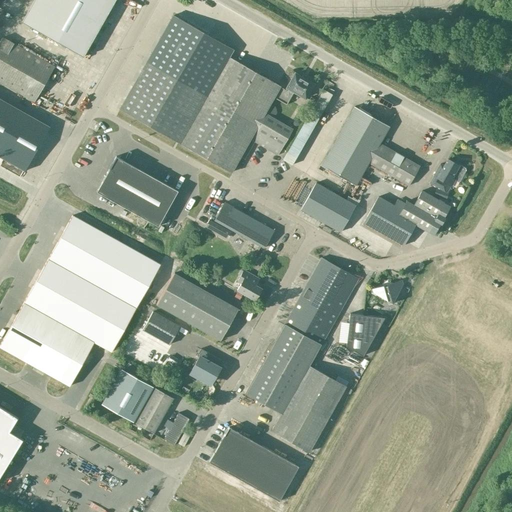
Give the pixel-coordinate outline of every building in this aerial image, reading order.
[(83,57),(114,0),(44,0),(30,27),(83,57)] [(269,81),(269,80),(228,56),(232,49),(173,15),(119,109),(229,173),(249,139),(277,155),(292,129),(263,113),(273,97),(286,105),(293,93),(305,100),(315,84),(294,72),(284,88),(285,89),(285,90),(269,81)] [(0,83),(34,102),(54,67),(2,38),(0,40),(0,83)] [(0,94),(0,148),(30,165),(52,123),(0,94)] [(408,185),(419,166),(378,143),(388,126),(354,107),(320,166),(355,185),(368,163),(408,185)] [(108,169),(109,169),(102,182),(118,191),(112,201),(157,227),(177,191),(137,169),(137,168),(116,156),(108,169)] [(458,164),(457,165),(447,159),(443,166),(439,164),(436,170),(437,170),(429,183),(444,191),(447,185),(450,186),(453,180),(458,183),(465,171),(464,168),(458,164)] [(315,183),(300,209),(339,232),(354,206),(315,183)] [(449,207),(443,204),(421,191),(413,205),(406,201),(404,204),(396,200),(393,206),(377,197),(362,223),(402,246),(414,225),(433,235),(449,207)] [(273,230),(223,203),(213,221),(263,248),(273,230)] [(72,216),(47,259),(135,308),(160,265),(72,216)] [(209,220),(204,227),(226,239),(230,232),(209,220)] [(320,345),(358,278),(321,258),(284,324),(245,394),(281,414),(272,431),(309,452),(345,387),(308,366),(320,345)] [(135,308),(47,259),(23,303),(93,342),(111,352),(135,308)] [(261,289),(255,286),(259,279),(243,270),(237,282),(240,284),(236,290),(254,301),(261,289)] [(173,273),(156,305),(220,341),(237,309),(173,273)] [(391,303),(402,284),(401,280),(371,289),(372,293),(391,303)] [(93,342),(23,303),(0,344),(0,347),(69,386),(93,342)] [(179,327),(152,312),(142,330),(169,345),(179,327)] [(382,321),(379,317),(349,314),(345,347),(362,356),(382,321)] [(219,359),(200,349),(196,356),(198,357),(191,370),(200,374),(199,376),(210,383),(214,377),(219,368),(216,366),(219,359)] [(117,376),(101,404),(153,434),(173,398),(155,388),(151,395),(117,376)] [(0,475),(22,440),(9,431),(17,418),(0,407),(0,475)] [(166,420),(163,427),(169,430),(163,440),(174,446),(188,419),(178,414),(172,423),(166,420)] [(228,427),(209,462),(275,499),(295,464),(228,427)] [(185,431),(177,444),(183,447),(190,435),(185,431)]
